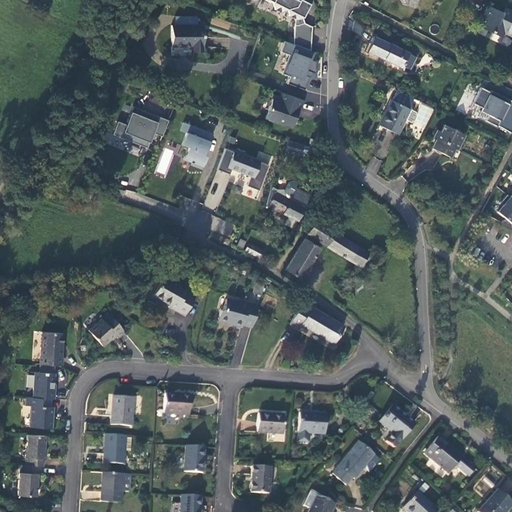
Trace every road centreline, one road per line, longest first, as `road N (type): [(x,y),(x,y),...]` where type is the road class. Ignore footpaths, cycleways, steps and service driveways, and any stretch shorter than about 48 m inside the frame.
road 1 (residential): [(427,393),(423,244),(411,217),(345,158),(335,128),(341,0)]
road 2 (residential): [(69,511),(75,403),(84,382),(106,370),(230,377)]
road 3 (residential): [(186,236),(278,270),(359,332),(367,358)]
road 4 (track): [(0,289),(114,279),(186,236)]
road 5 (residential): [(230,377),(336,381),(367,358)]
road 6 (residential): [(220,511),(230,377)]
